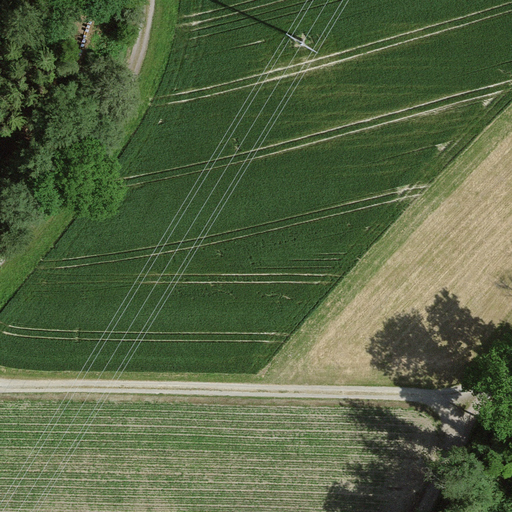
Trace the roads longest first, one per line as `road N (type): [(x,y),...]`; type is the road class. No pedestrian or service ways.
road 1 (track): [(464,408),(413,395),(301,389),(0,386)]
road 2 (track): [(0,257),(76,162),(140,46),(143,0)]
road 3 (track): [(511,350),(464,408),(406,511)]
